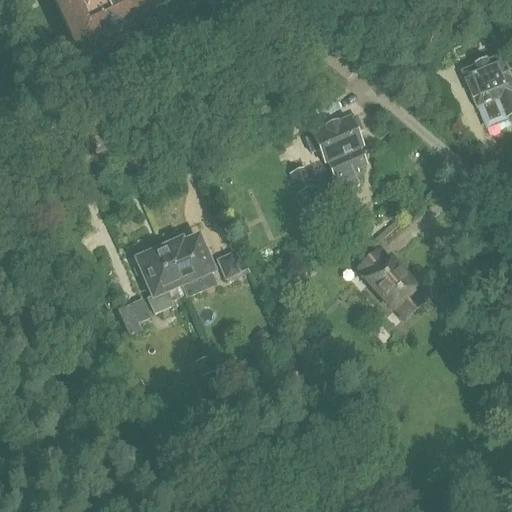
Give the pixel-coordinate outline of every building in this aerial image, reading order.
[(98,42),(101,49),(131,36),(128,30),(137,26),(134,20),(146,15),(139,0),(54,0),(75,46),(87,41),(89,46),(98,42)] [(479,110),(488,130),(509,121),(508,119),(511,117),(511,81),(503,58),(464,74),(479,110)] [(331,181),(338,197),(359,188),(354,177),(359,174),(357,169),(366,166),(359,151),(362,149),(356,135),(362,132),(356,118),(349,122),(348,120),(312,136),(313,138),(305,141),(311,154),(318,151),(325,166),(328,164),(335,180),(331,181)] [(289,176),(298,195),(314,188),(305,168),(289,176)] [(346,244),(359,251),(370,230),(356,223),(346,244)] [(180,287),(186,299),(187,301),(204,294),(200,285),(214,278),(197,239),(182,246),(181,243),(164,250),(180,287)] [(171,305),(186,299),(180,287),(164,250),(137,262),(153,299),(147,301),(154,318),(173,310),(171,305)] [(240,251),(216,261),(225,282),(249,272),(240,251)] [(394,309),(403,319),(423,302),(413,292),(415,290),(389,262),(387,263),(378,253),(359,270),(368,280),(366,282),(392,311),(394,309)] [(251,275),(235,283),(246,306),(262,298),(251,275)] [(117,312),(129,342),(143,336),(139,326),(151,320),(143,302),(117,312)] [(443,329),(433,318),(422,328),(418,324),(410,332),(423,346),(443,329)] [(257,361),(273,346),(262,333),(245,348),(257,361)] [(458,368),(470,382),(495,360),(483,346),(458,368)] [(203,377),(213,373),(207,359),(196,364),(203,377)] [(284,387),(275,376),(260,388),(268,399),(284,387)]
